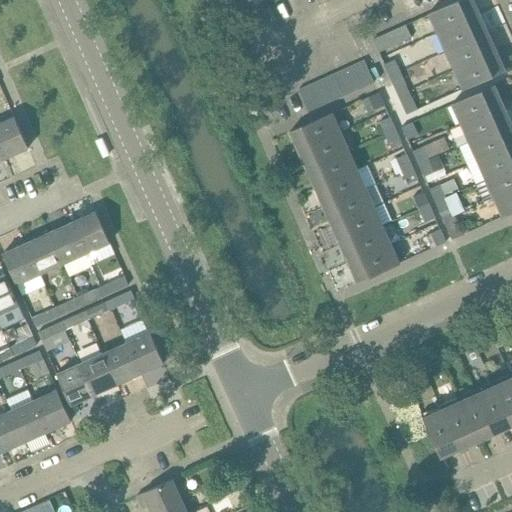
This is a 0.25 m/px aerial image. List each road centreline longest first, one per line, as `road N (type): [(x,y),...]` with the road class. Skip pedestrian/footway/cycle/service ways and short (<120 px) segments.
road 1 (unclassified): [(243,397),(66,0)]
road 2 (unclassified): [(511,272),(243,397)]
road 3 (residential): [(250,54),(368,0)]
road 4 (unclassified): [(296,511),(243,397)]
road 5 (residential): [(88,465),(202,417)]
